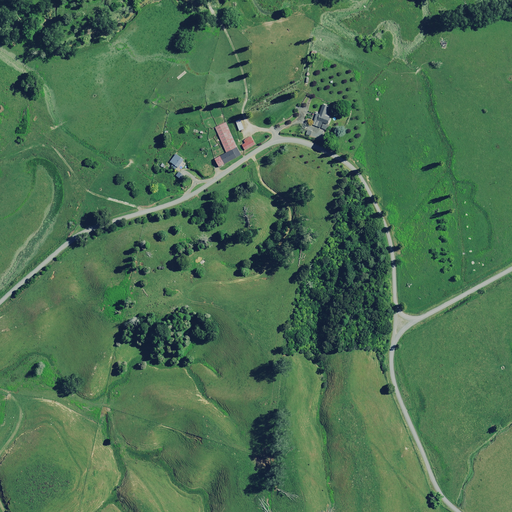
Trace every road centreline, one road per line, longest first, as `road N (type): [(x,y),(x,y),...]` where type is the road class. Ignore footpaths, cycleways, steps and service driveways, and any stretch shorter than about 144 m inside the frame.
road 1 (unclassified): [(0,307),(92,233),(171,210),(288,140),(355,172),(378,213),(388,238),(394,336)]
road 2 (tertiary): [(394,336),(396,380),(442,498),(459,511)]
road 3 (tertiary): [(394,336),(511,269)]
